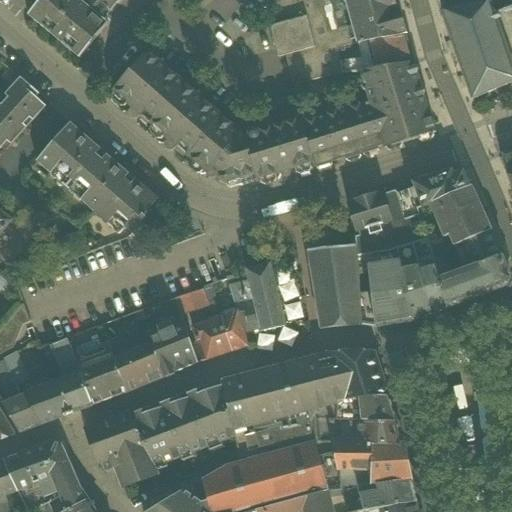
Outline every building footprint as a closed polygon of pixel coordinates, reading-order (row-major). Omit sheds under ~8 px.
[(41,0),(28,16),(79,59),(108,24),(104,20),(120,0),(84,0),(82,2),(79,0),(41,0)] [(190,0),(199,8),(206,1),(206,0),(190,0)] [(358,44),(346,0),(270,0),(272,7),(294,87),(342,74),(340,65),(338,48),(358,44)] [(395,0),(346,0),(358,44),(369,42),(369,43),(405,37),(395,0)] [(473,100),(511,83),(511,65),(494,14),(490,3),(442,13),(464,74),(473,100)] [(511,7),(494,14),(511,65),(511,7)] [(373,60),(375,70),(413,64),(414,64),(406,37),(405,37),(369,43),(373,60)] [(183,164),(185,162),(202,143),(201,141),(223,116),(151,51),(114,92),(111,95),(111,102),(123,113),(129,112),(129,115),(129,118),(132,120),(135,121),(138,120),(138,126),(160,144),(165,144),(165,147),(166,150),(169,152),(172,152),(175,151),(175,157),(183,164)] [(342,74),(353,74),(355,73),(361,72),(362,72),(361,62),(340,65),(342,74)] [(348,109),(362,153),(384,146),(385,149),(435,133),(414,66),(413,65),(413,64),(375,70),(362,72),(361,72),(370,102),(348,109)] [(15,92),(1,107),(25,130),(27,129),(25,128),(32,121),(33,122),(46,108),(30,94),(33,90),(21,79),(12,89),(15,92)] [(0,106),(0,150),(7,143),(11,146),(25,130),(1,107),(0,106)] [(314,164),(316,168),(362,153),(348,109),(302,123),(314,164)] [(242,132),(223,116),(201,141),(202,143),(185,162),(200,175),(204,175),(206,173),(206,175),(209,178),(210,179),(215,178),(216,176),(227,185),(242,186),(258,181),(259,183),(263,185),(279,180),(281,176),(280,174),(292,171),(293,173),(296,174),(312,170),(314,166),(314,164),(302,123),(301,119),(251,135),(251,136),(246,141),(239,135),(242,132)] [(81,202),(94,214),(125,179),(129,175),(71,124),(37,163),(45,170),(51,164),(71,182),(87,195),(81,202)] [(503,166),(505,171),(507,171),(507,170),(511,166),(511,152),(502,156),(503,158),(502,158),(503,166)] [(51,164),(45,170),(65,188),(71,182),(51,164)] [(415,188),(453,176),(451,171),(413,183),(415,188)] [(423,209),(431,206),(470,189),(463,173),(453,176),(415,188),(423,209)] [(130,175),(129,175),(125,179),(94,214),(108,225),(114,218),(125,228),(133,235),(147,219),(144,217),(159,201),(136,181),(132,185),(126,180),(130,175)] [(71,182),(65,188),(81,202),(87,195),(71,182)] [(405,222),(405,223),(421,218),(420,216),(418,211),(423,209),(415,188),(412,189),(406,191),(408,198),(399,201),(405,222)] [(456,247),(490,232),(470,189),(431,206),(442,233),(445,239),(445,238),(451,236),(456,247)] [(406,191),(396,194),(399,201),(408,198),(406,191)] [(384,194),(380,195),(352,204),(348,205),(356,233),(359,232),(360,237),(355,238),(356,246),(357,257),(388,252),(397,250),(397,249),(404,247),(413,244),(427,240),(421,218),(405,223),(405,222),(399,201),(396,194),(396,192),(384,195),(384,194)] [(351,202),(352,204),(380,195),(379,193),(351,202)] [(0,235),(12,222),(0,212),(0,235)] [(114,218),(108,225),(119,235),(125,228),(114,218)] [(81,231),(67,220),(66,219),(63,224),(60,227),(59,228),(56,232),(52,237),(52,238),(55,242),(62,239),(72,235),(81,231)] [(90,253),(82,231),(81,231),(72,235),(62,239),(55,242),(54,243),(63,263),(90,253)] [(464,267),(466,272),(502,258),(496,245),(490,232),(456,247),(464,267)] [(51,237),(46,233),(24,260),(33,268),(54,243),(55,242),(52,238),(51,237)] [(427,240),(413,244),(417,259),(431,255),(432,255),(430,250),(431,249),(428,239),(427,240)] [(448,243),(431,249),(430,250),(432,255),(431,255),(433,263),(434,262),(436,271),(448,268),(444,255),(450,253),(451,252),(448,243)] [(419,266),(417,259),(413,244),(404,247),(397,249),(397,250),(399,257),(407,255),(411,269),(419,267),(419,266)] [(309,254),(321,330),(361,326),(357,257),(356,246),(352,246),(352,247),(311,251),(308,251),(309,254)] [(448,268),(436,271),(447,310),(449,309),(466,302),(470,301),(471,302),(485,296),(485,295),(505,288),(507,288),(511,278),(510,277),(502,258),(466,272),(456,276),(456,275),(451,277),(448,268)] [(376,328),(412,322),(402,271),(403,271),(401,263),(379,266),(378,260),(369,261),(370,267),(369,267),(376,328)] [(432,315),(447,310),(436,271),(434,262),(433,263),(419,266),(419,267),(432,315)] [(237,309),(244,334),(262,329),(263,332),(285,327),(269,266),(248,272),(249,278),(230,282),(234,297),(235,300),(234,300),(236,309),(237,309)] [(411,269),(403,271),(402,271),(412,322),(432,315),(419,267),(411,269)] [(456,275),(456,276),(466,272),(464,267),(454,271),(456,275)] [(288,298),(300,294),(296,280),(284,284),(288,298)] [(204,291),(206,303),(216,300),(212,288),(204,291)] [(181,312),(206,303),(204,291),(177,300),(181,312)] [(185,326),(181,312),(177,300),(162,305),(161,305),(169,323),(171,322),(173,326),(174,330),(185,326)] [(221,314),(216,300),(206,303),(213,321),(222,318),(221,314)] [(24,305),(0,333),(0,356),(14,349),(23,326),(30,323),(24,305)] [(221,314),(222,318),(232,352),(247,347),(244,334),(237,309),(236,309),(221,314)] [(202,363),(232,352),(222,318),(213,321),(192,328),(202,363)] [(164,378),(165,378),(174,374),(198,364),(187,331),(185,326),(174,330),(173,326),(171,322),(169,323),(157,328),(159,331),(149,335),(153,345),(164,378)] [(111,351),(114,360),(128,355),(122,337),(108,342),(111,351)] [(52,347),(63,371),(77,365),(78,365),(77,364),(68,342),(67,340),(54,346),(52,347)] [(149,346),(128,355),(114,360),(125,394),(160,380),(164,378),(153,345),(149,346)] [(94,407),(125,394),(114,360),(111,351),(77,364),(78,365),(77,365),(81,374),(85,383),(85,384),(93,407),(94,407)] [(331,353),(237,378),(247,428),(254,427),(309,412),(338,404),(338,403),(360,398),(389,397),(375,352),(331,353)] [(5,362),(16,385),(25,381),(15,356),(5,362)] [(77,365),(63,371),(66,379),(81,374),(77,365)] [(25,396),(40,426),(93,407),(85,384),(85,383),(81,374),(66,379),(29,392),(24,395),(25,396)] [(243,429),(247,428),(237,378),(224,382),(224,386),(228,409),(234,432),(243,429)] [(163,459),(165,465),(183,458),(181,453),(190,449),(192,455),(209,448),(207,443),(218,439),(220,444),(235,438),(234,432),(228,409),(224,386),(207,392),(205,388),(187,395),(189,399),(180,402),(179,398),(161,405),(162,409),(152,413),(151,408),(133,415),(145,447),(153,463),(163,459)] [(4,405),(21,433),(40,426),(25,396),(21,397),(4,405)] [(389,397),(360,398),(362,421),(397,422),(389,397)] [(360,421),(362,421),(360,398),(338,403),(338,404),(337,420),(360,421)] [(338,404),(309,412),(311,439),(296,443),(297,449),(316,444),(320,443),(320,442),(323,442),(319,433),(318,420),(337,420),(338,404)] [(0,441),(14,436),(0,411),(0,441)] [(271,456),(297,449),(296,443),(311,439),(309,412),(254,427),(256,435),(245,437),(249,452),(259,449),(261,454),(270,451),(271,456)] [(97,466),(102,464),(102,463),(145,447),(133,415),(85,433),(97,466)] [(323,442),(337,443),(337,429),(359,431),(360,421),(337,420),(318,420),(319,433),(323,442)] [(359,431),(358,443),(404,445),(397,422),(362,421),(360,421),(359,431)] [(234,432),(235,438),(242,463),(242,464),(252,461),(271,456),(270,451),(261,454),(259,449),(249,452),(245,437),(243,429),(234,432)] [(411,480),(404,445),(358,443),(337,443),(323,442),(320,442),(320,443),(316,444),(329,492),(330,493),(343,491),(359,488),(411,480)] [(5,461),(19,491),(73,471),(62,446),(55,443),(35,450),(19,456),(5,461)] [(256,511),(329,492),(316,444),(297,449),(271,456),(252,461),(242,464),(242,463),(228,466),(202,481),(203,481),(209,502),(211,511),(256,511)] [(153,463),(145,447),(102,463),(102,464),(106,473),(114,470),(121,488),(142,481),(141,479),(158,472),(153,463)] [(0,462),(0,511),(12,511),(7,497),(19,491),(5,461),(0,462)] [(36,511),(81,490),(73,471),(19,491),(28,511),(36,511)] [(359,488),(365,511),(416,503),(411,481),(411,480),(359,488)] [(344,496),(347,511),(364,511),(365,511),(359,488),(343,491),(344,496)] [(68,511),(89,501),(81,490),(36,511),(68,511)] [(211,511),(209,502),(203,504),(185,491),(150,511),(211,511)] [(334,511),(331,498),(330,493),(329,492),(256,511),(334,511)] [(68,511),(96,511),(89,501),(68,511)] [(418,511),(416,504),(416,503),(365,511),(364,511),(418,511)]
